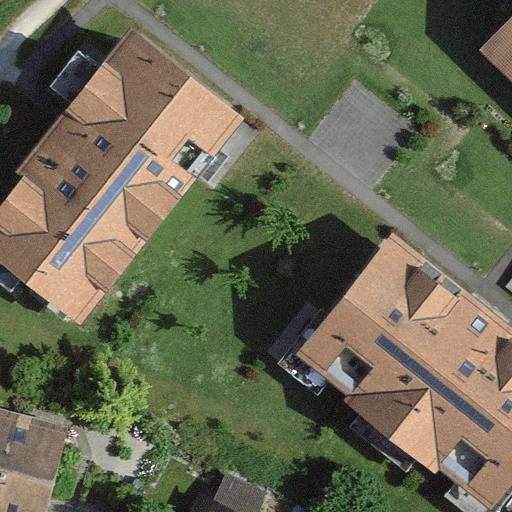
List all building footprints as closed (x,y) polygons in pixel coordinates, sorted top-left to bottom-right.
[(511,15),(478,50),(511,84),(511,15)] [(243,119),(131,32),(0,199),(0,268),(79,329),(243,119)] [(482,511),(487,511),(511,483),(511,336),(391,241),(295,363),(482,511)] [(0,511),(48,511),(70,432),(0,413),(0,511)] [(242,511),(201,492),(191,511),(242,511)]
